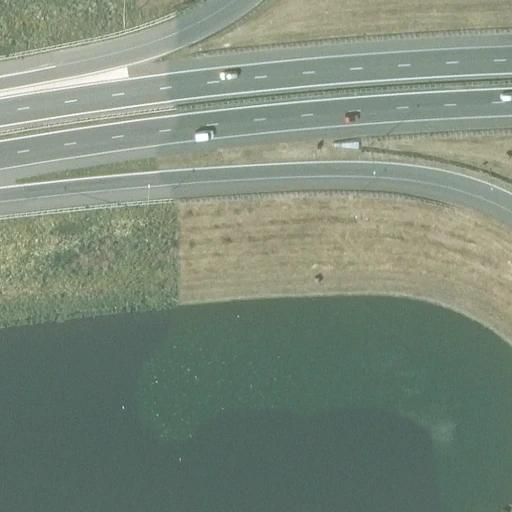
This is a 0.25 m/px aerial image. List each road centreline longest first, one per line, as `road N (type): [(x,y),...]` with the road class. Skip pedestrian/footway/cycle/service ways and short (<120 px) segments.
road 1 (motorway): [(0,194),(347,169),(487,194),(511,206)]
road 2 (motorway): [(0,155),(214,124),(511,102)]
road 3 (motorway): [(511,60),(222,80),(0,112)]
road 4 (motorway): [(254,0),(188,37),(126,58),(0,84)]
